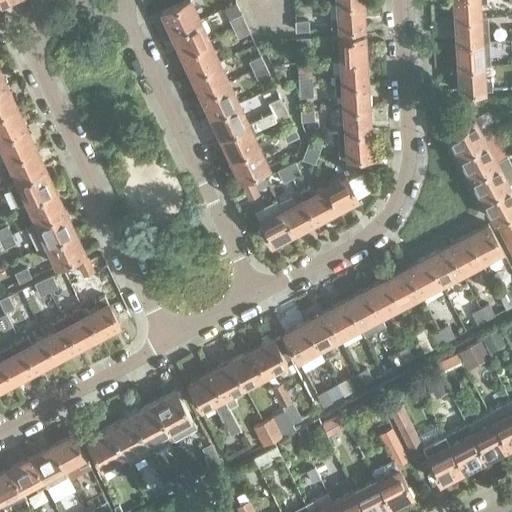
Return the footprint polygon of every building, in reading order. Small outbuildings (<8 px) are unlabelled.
[(172,32),(200,19),(191,0),(183,0),(162,11),(172,32)] [(487,2),(486,0),(453,0),(455,18),(480,16),(479,2),(487,2)] [(331,27),(339,27),(363,26),(362,1),(337,2),(338,16),(330,17),(331,27)] [(233,28),(246,22),(241,12),(229,18),(233,28)] [(481,30),(480,16),(455,18),(456,41),(482,40),(489,40),(488,30),(481,30)] [(309,18),(295,19),(295,30),(309,29),(309,18)] [(200,19),(172,32),(182,53),(210,40),(200,19)] [(246,22),(233,28),(237,37),(250,31),(246,22)] [(365,59),(364,34),(331,36),(332,46),(340,45),(341,61),(365,59)] [(310,47),(310,36),(295,37),(296,48),(310,47)] [(210,40),(182,53),(191,73),(219,60),(210,40)] [(458,65),(483,64),(482,50),(490,50),(489,40),(482,40),(456,41),(458,65)] [(252,70),(265,64),(261,54),(248,60),(252,70)] [(342,84),(367,83),(365,59),(341,61),(342,74),(333,74),(334,84),(342,84)] [(219,60),(191,73),(201,94),(229,81),(219,60)] [(265,64),(252,70),(257,79),(270,73),(265,64)] [(484,78),(483,64),(458,65),(460,90),(485,89),(492,88),(491,78),(484,78)] [(298,86),(313,85),(312,75),(298,76),(298,86)] [(239,101),(229,81),(201,94),(211,114),(239,101)] [(368,106),(367,83),(342,84),(334,84),(335,94),(343,93),(344,108),(368,106)] [(0,86),(0,111),(15,105),(6,84),(0,86)] [(313,85),(298,86),(299,96),(313,95),(313,85)] [(272,111),(285,105),(281,96),(268,102),(272,111)] [(473,108),(489,107),(488,97),(472,98),(473,108)] [(248,122),(239,101),(211,114),(220,135),(249,122),(248,122)] [(0,137),(25,125),(15,105),(0,111),(0,137)] [(289,114),(285,105),(272,111),(248,122),(249,122),(220,135),(230,156),(258,142),(253,132),(289,114)] [(345,132),(370,130),(368,106),(344,108),(345,121),(336,121),(337,132),(345,132)] [(300,109),(300,120),(315,119),(314,108),(300,109)] [(479,127),(473,116),(448,130),(460,152),(485,139),(496,133),(490,122),(479,127)] [(25,125),(0,137),(0,143),(7,159),(35,146),(25,125)] [(294,126),(281,131),(286,142),(299,136),(294,126)] [(371,155),(370,130),(345,132),(337,132),(339,157),(347,156),(347,157),(371,155)] [(305,147),(319,152),(322,143),(309,138),(305,147)] [(497,161),(485,139),(460,152),(471,174),(497,161)] [(258,142),(230,156),(240,177),(268,164),(258,142)] [(45,167),(35,146),(7,159),(17,180),(45,167)] [(315,163),(319,152),(305,147),(301,158),(315,163)] [(483,196),(508,183),(511,180),(511,162),(508,155),(497,161),(471,174),(483,196)] [(286,164),(292,177),(301,173),(295,160),(286,164)] [(283,181),(292,177),(286,164),(277,169),(283,181)] [(346,174),(324,186),(336,208),(358,196),(355,190),(366,184),(357,168),(346,165),(344,169),(346,174)] [(54,187),(45,167),(17,180),(10,183),(7,184),(17,205),(27,200),(54,187)] [(259,192),(256,186),(254,180),(244,184),(249,197),(259,192)] [(511,210),(511,190),(508,183),(483,196),(495,219),(511,210)] [(312,192),(308,185),(298,190),(302,198),(303,197),(315,219),(336,208),(324,186),(312,192)] [(64,208),(54,187),(27,200),(36,221),(64,208)] [(303,197),(302,198),(295,201),(291,194),(278,201),(294,231),(315,219),(303,197)] [(278,201),(276,198),(255,210),(272,242),(294,231),(278,201)] [(36,247),(46,242),(74,229),(64,208),(36,221),(26,226),(36,247)] [(504,235),(511,231),(511,217),(499,224),(504,235)] [(467,234),(481,261),(503,249),(489,222),(467,234)] [(0,238),(12,233),(8,224),(0,227),(0,238)] [(52,255),(44,259),(48,268),(84,251),(74,229),(46,242),(52,255)] [(12,233),(0,238),(0,241),(3,248),(16,242),(12,233)] [(481,261),(467,234),(447,244),(461,271),(481,261)] [(461,271),(447,244),(427,255),(441,282),(461,271)] [(441,282),(427,255),(406,266),(421,293),(441,282)] [(93,269),(87,258),(78,262),(84,273),(93,269)] [(406,266),(386,276),(400,303),(421,293),(406,266)] [(29,267),(17,273),(21,283),(34,277),(29,267)] [(53,274),(44,278),(49,291),(58,286),(53,274)] [(400,303),(386,276),(366,287),(380,314),(400,303)] [(40,295),(49,291),(44,278),(35,282),(40,295)] [(380,314),(366,287),(345,297),(360,325),(380,314)] [(98,306),(86,313),(97,334),(119,322),(104,294),(94,299),(98,306)] [(0,298),(0,300),(5,310),(14,306),(8,295),(0,298)] [(345,297),(325,308),(339,335),(360,325),(345,297)] [(480,307),(486,319),(495,314),(489,302),(480,307)] [(97,334),(86,313),(82,305),(61,316),(65,324),(76,345),(97,334)] [(477,324),(486,319),(480,307),(471,311),(477,324)] [(339,335),(325,308),(305,319),(319,346),(339,335)] [(6,313),(0,315),(0,322),(3,329),(12,324),(6,313)] [(55,357),(76,345),(65,324),(61,316),(52,321),(56,329),(43,335),(55,357)] [(319,346),(305,319),(284,330),(298,357),(319,346)] [(439,328),(446,340),(455,335),(448,323),(439,328)] [(419,339),(425,351),(437,345),(430,333),(431,332),(427,326),(415,332),(419,339)] [(497,327),(482,335),(491,352),(506,344),(497,327)] [(437,345),(446,340),(439,328),(431,332),(430,333),(437,345)] [(31,342),(27,334),(18,339),(33,368),(55,357),(43,335),(31,342)] [(273,336),(251,348),(266,376),(275,372),(273,369),(286,362),(273,336)] [(33,368),(18,339),(0,348),(0,356),(1,358),(12,379),(33,368)] [(480,341),(461,351),(470,366),(488,357),(480,341)] [(398,350),(405,362),(414,357),(407,345),(398,350)] [(266,376),(251,348),(230,359),(244,385),(257,378),(259,380),(266,376)] [(396,367),(405,362),(398,350),(389,354),(396,367)] [(0,358),(0,385),(12,379),(1,358),(0,358)] [(238,401),(232,391),(244,385),(230,359),(209,370),(225,399),(229,406),(238,401)] [(358,371),(364,383),(374,378),(367,366),(358,371)] [(446,383),(438,366),(421,374),(429,391),(446,383)] [(225,399),(209,370),(187,382),(201,408),(213,401),(230,433),(240,428),(229,406),(225,399)] [(355,388),(364,383),(358,371),(349,376),(355,388)] [(272,387),(281,406),(292,400),(282,381),(272,387)] [(326,388),(331,398),(342,392),(336,383),(326,388)] [(473,399),(481,396),(475,384),(467,388),(473,399)] [(333,400),(331,398),(326,388),(316,393),(322,406),(333,400)] [(153,401),(173,439),(196,427),(176,389),(153,401)] [(511,444),(511,402),(510,399),(488,410),(493,420),(507,447),(511,444)] [(151,451),(173,439),(153,401),(131,412),(151,451)] [(389,409),(409,448),(421,442),(417,432),(402,403),(389,409)] [(283,434),(302,425),(291,405),(273,415),(283,434)] [(130,463),(151,451),(131,412),(109,424),(125,455),(130,464),(130,463)] [(322,422),(328,434),(344,426),(338,414),(322,422)] [(273,415),(263,420),(273,439),(283,434),(273,415)] [(273,439),(263,420),(253,426),(263,445),(273,439)] [(485,458),(507,447),(493,420),(471,431),(485,458)] [(463,469),(445,433),(438,421),(417,432),(421,442),(423,444),(421,445),(440,481),(463,469)] [(445,433),(463,469),(485,458),(471,431),(466,422),(445,433)] [(297,427),(308,449),(316,446),(305,423),(297,427)] [(112,462),(125,455),(109,424),(86,436),(101,466),(107,476),(116,471),(112,462)] [(392,426),(380,432),(379,432),(392,458),(371,469),(376,479),(390,506),(413,495),(399,468),(410,462),(392,426)] [(89,461),(85,454),(73,432),(51,444),(63,465),(64,465),(75,459),(80,466),(89,461)] [(63,465),(51,444),(30,455),(42,477),(47,486),(69,475),(64,465),(63,465)] [(254,456),(258,465),(271,458),(267,449),(254,456)] [(47,486),(42,477),(30,455),(9,466),(20,488),(21,487),(33,481),(37,489),(45,484),(46,486),(47,486)] [(310,458),(314,466),(321,462),(318,455),(310,458)] [(314,466),(320,478),(328,473),(322,461),(321,462),(314,466)] [(20,488),(9,466),(0,470),(0,498),(12,492),(16,500),(25,495),(21,487),(20,488)] [(312,482),(320,478),(314,466),(306,470),(312,482)] [(99,487),(89,468),(83,471),(92,490),(99,487)] [(376,479),(354,490),(365,511),(378,511),(390,506),(376,479)] [(365,511),(354,490),(332,501),(337,511),(365,511)] [(240,503),(248,499),(244,492),(236,496),(240,503)] [(309,511),(337,511),(332,501),(327,492),(305,503),(309,511)] [(86,510),(87,511),(113,511),(107,499),(86,510)] [(239,511),(254,511),(248,499),(240,503),(236,505),(239,511)] [(286,511),(309,511),(305,503),(286,511)]
